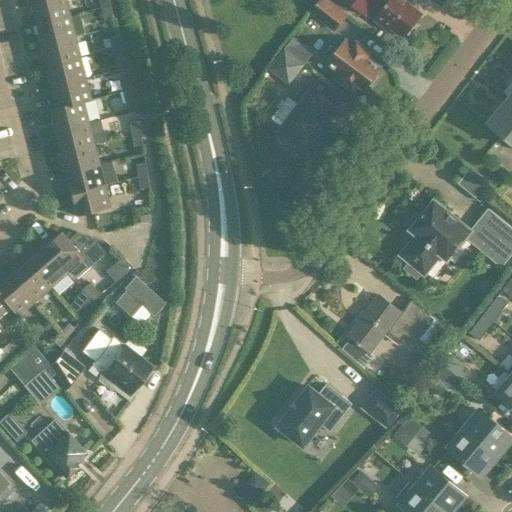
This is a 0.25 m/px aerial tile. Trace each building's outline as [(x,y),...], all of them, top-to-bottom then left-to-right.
[(33,24),(67,15),(62,0),(38,0),(27,3),(33,24)] [(97,0),(100,11),(109,9),(106,0),(97,0)] [(332,33),(344,18),(321,0),(320,0),(309,15),(332,33)] [(419,16),(407,6),(409,3),(405,0),(340,0),(362,17),(365,16),(387,33),(389,30),(401,39),(419,16)] [(112,20),(109,9),(100,11),(103,22),(112,20)] [(33,24),(38,45),(72,36),(67,15),(33,24)] [(77,57),(72,36),(38,45),(43,66),(77,57)] [(108,41),(111,53),(119,50),(116,39),(108,41)] [(373,77),(377,71),(363,61),(368,55),(354,45),(351,49),(343,43),(337,51),(334,50),(325,62),(328,63),(325,67),(338,76),(334,81),(351,94),(356,87),(362,92),(366,86),(368,88),(375,78),(373,77)] [(122,62),(119,50),(111,53),(114,64),(122,62)] [(287,86),(301,67),(282,52),(268,72),(287,86)] [(43,66),(48,87),(83,78),(77,57),(43,66)] [(48,87),(54,108),(80,101),(80,102),(88,101),(83,78),(48,87)] [(335,110),(332,108),(341,96),(318,79),(275,136),(297,152),(306,140),(310,143),(335,110)] [(118,83),(121,95),(130,92),(127,81),(118,83)] [(133,104),(130,92),(121,95),(124,106),(133,104)] [(511,144),(511,95),(488,125),(511,144)] [(86,123),(80,102),(80,101),(54,108),(46,110),(51,131),(86,123)] [(51,131),(57,152),(91,144),(86,123),(51,131)] [(128,126),(130,137),(139,136),(137,124),(128,126)] [(141,148),(139,136),(130,137),(132,149),(141,148)] [(96,165),(91,144),(57,152),(62,174),(96,165)] [(62,174),(67,195),(102,186),(96,165),(62,174)] [(135,168),(136,180),(145,179),(144,167),(135,168)] [(145,179),(136,180),(138,192),(147,191),(145,179)] [(107,208),(102,186),(67,195),(73,216),(107,208)] [(500,269),(511,254),(511,231),(486,210),(468,232),(432,203),(408,232),(415,238),(399,257),(408,264),(402,270),(415,281),(420,274),(423,276),(438,257),(445,262),(464,240),(500,269)] [(58,233),(41,248),(64,274),(66,272),(75,283),(106,256),(93,241),(77,236),(67,244),(58,233)] [(41,248),(25,262),(48,288),(64,274),(41,248)] [(25,262),(8,276),(31,302),(48,288),(25,262)] [(8,276),(0,282),(0,299),(7,308),(15,317),(31,302),(8,276)] [(152,316),(163,303),(134,277),(123,288),(125,290),(114,302),(130,316),(140,305),(152,316)] [(86,297),(85,299),(91,304),(99,294),(97,293),(89,283),(80,290),(86,297)] [(400,334),(414,345),(418,340),(431,350),(446,330),(409,302),(400,315),(377,297),(347,337),(350,339),(342,349),(364,369),(374,356),(369,352),(386,331),(397,339),(400,334)] [(496,297),(482,316),(492,324),(506,305),(496,297)] [(84,313),(91,304),(85,299),(78,308),(84,313)] [(492,324),(482,316),(468,335),(478,342),(492,324)] [(66,324),(58,333),(65,338),(72,329),(66,324)] [(57,347),(65,338),(58,333),(51,343),(57,347)] [(17,334),(0,348),(0,350),(4,356),(23,340),(17,334)] [(149,370),(121,349),(110,340),(108,343),(96,334),(79,356),(102,373),(99,377),(97,386),(107,393),(110,393),(125,405),(134,393),(132,391),(149,370)] [(82,363),(63,348),(51,363),(65,386),(82,363)] [(450,356),(442,366),(461,382),(469,372),(450,356)] [(453,391),(461,382),(442,366),(434,375),(453,391)] [(58,389),(42,369),(22,386),(39,405),(58,389)] [(511,408),(511,379),(505,373),(504,373),(510,379),(496,395),(511,408)] [(329,433),(351,405),(325,385),(317,395),(308,388),(296,403),(294,402),(288,411),(289,412),(277,428),(302,447),(319,426),(329,433)] [(386,429),(400,411),(375,391),(361,410),(386,429)] [(511,439),(478,412),(463,431),(495,458),(499,453),(506,459),(511,452),(511,439)] [(408,417),(400,427),(413,438),(421,428),(408,417)] [(53,421),(30,442),(63,479),(75,468),(73,465),(84,455),(53,421)] [(413,438),(400,427),(392,437),(405,448),(413,438)] [(479,477),(495,458),(463,431),(447,450),(479,477)] [(431,468),(415,487),(444,511),(449,511),(463,496),(431,468)] [(370,499),(379,489),(359,472),(351,482),(370,499)] [(405,511),(444,511),(415,487),(409,482),(393,501),(405,511)]
